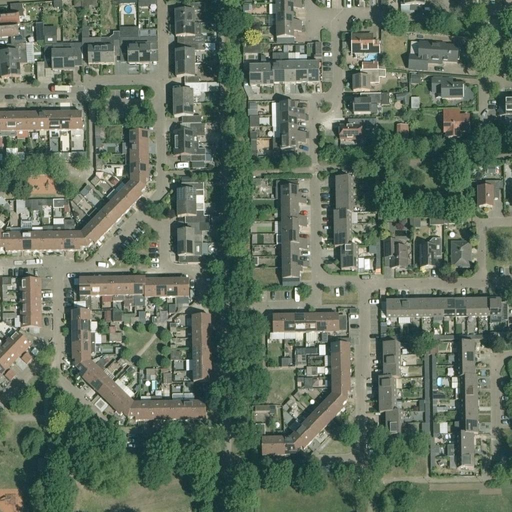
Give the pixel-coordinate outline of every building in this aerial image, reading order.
[(175,12),(175,25),(194,24),(194,12),(204,12),(204,4),(187,5),(187,12),(175,12)] [(21,5),(10,6),(10,13),(0,14),(0,26),(18,25),(18,18),(22,17),(21,5)] [(276,5),(276,16),(293,16),(293,10),(301,10),(301,5),(276,5)] [(276,16),(276,28),(301,27),(301,22),(293,22),(293,16),(276,16)] [(188,45),(204,44),(205,44),(204,37),(195,37),(194,24),(175,25),(175,38),(188,37),(188,45)] [(18,25),(0,26),(0,38),(10,38),(11,46),(23,45),(22,32),(17,32),(17,25),(19,25),(18,25)] [(301,27),(276,28),(276,40),(293,40),(293,33),(301,33),(301,27)] [(100,49),(101,66),(114,66),(113,54),(119,54),(119,52),(119,39),(119,33),(112,33),(113,48),(100,49)] [(366,53),(378,53),(378,42),(372,42),(372,36),(352,36),(352,53),(355,53),(355,58),(366,58),(366,53)] [(43,38),(44,58),(52,58),(52,71),(64,71),(63,45),(62,45),(62,46),(55,46),(55,38),(43,38)] [(81,55),(88,55),(88,66),(101,66),(100,49),(100,39),(81,40),(81,45),(81,55)] [(128,65),(139,65),(138,46),(133,46),(133,39),(119,39),(119,52),(128,52),(128,65)] [(149,52),(157,51),(157,39),(139,39),(140,46),(138,46),(139,65),(149,65),(149,52)] [(175,52),(176,65),(194,65),(194,52),(204,52),(204,45),(204,44),(188,45),(185,45),(185,52),(175,52)] [(409,70),(424,71),(425,63),(442,64),(442,62),(457,63),(458,48),(444,47),(444,45),(420,44),(419,57),(410,57),(409,70)] [(11,53),(6,53),(0,53),(0,66),(0,67),(19,65),(18,52),(26,52),(25,45),(23,45),(11,46),(11,53)] [(63,45),(64,71),(74,71),(74,57),(82,57),(81,55),(81,45),(63,45)] [(307,84),(307,61),(306,61),(306,65),(300,65),(299,49),(295,49),(295,55),(295,65),(296,84),(307,84)] [(265,57),(261,57),(261,87),(273,87),(272,55),(272,67),(265,67),(265,57)] [(273,87),(273,85),(284,84),(284,55),(283,55),(272,55),(273,87)] [(288,55),(284,55),(284,84),(296,84),(295,65),(288,65),(288,55)] [(261,57),(261,66),(254,67),(254,57),(250,57),(250,87),(261,87),(261,57)] [(311,61),(307,61),(307,84),(319,84),(318,64),(311,64),(311,61)] [(19,65),(0,67),(1,79),(20,78),(19,65)] [(185,85),(198,84),(198,77),(194,77),(194,65),(176,65),(176,78),(186,78),(186,85),(185,85)] [(378,71),(360,71),(360,78),(352,78),(353,92),(369,92),(369,84),(379,84),(378,79),(385,79),(385,71),(378,71)] [(442,100),(462,100),(461,86),(451,86),(451,80),(432,80),(432,93),(442,93),(442,100)] [(173,92),(173,105),(193,105),(193,96),(200,96),(200,93),(208,93),(208,84),(198,84),(185,85),(185,92),(173,92)] [(213,99),(221,99),(221,90),(213,90),(213,99)] [(382,105),(382,106),(390,106),(389,94),(364,95),(364,101),(353,101),(354,115),(371,115),(371,105),(382,105)] [(511,97),(511,100),(499,100),(499,117),(505,117),(505,122),(511,122),(511,97)] [(280,116),(305,116),(305,111),(297,111),(296,104),(280,105),(280,116)] [(201,124),(201,117),(193,117),(193,105),(173,105),(173,118),(186,118),(186,125),(201,124)] [(38,132),(49,132),(49,128),(49,114),(45,114),(45,111),(39,112),(39,114),(38,114),(38,128),(38,132)] [(444,112),(444,128),(444,132),(447,132),(447,138),(459,138),(459,132),(468,132),(468,118),(459,118),(458,112),(444,112)] [(60,128),(60,132),(71,131),(71,136),(71,128),(70,113),(60,114),(60,128)] [(71,136),(82,136),(82,113),(70,113),(71,128),(71,136)] [(16,128),(16,114),(5,115),(6,138),(17,138),(17,133),(16,128)] [(27,128),(27,114),(16,114),(16,128),(17,133),(27,132),(27,128)] [(38,128),(38,114),(27,114),(27,128),(27,132),(38,132),(38,128)] [(60,128),(60,114),(49,114),(49,128),(49,132),(60,132),(60,128)] [(280,128),(297,128),(297,121),(305,121),(305,116),(280,116),(280,128)] [(251,128),(258,128),(258,118),(250,118),(250,128),(251,128)] [(339,127),(339,128),(339,141),(361,140),(360,130),(375,130),(375,120),(360,120),(360,126),(339,127)] [(174,133),(174,144),(192,144),(192,137),(204,137),(204,126),(190,126),(190,132),(174,133)] [(280,139),(305,139),(305,133),(297,133),(297,128),(280,128),(280,139)] [(130,133),(130,144),(148,144),(148,133),(130,133)] [(305,139),(280,139),(280,151),(297,151),(297,144),(305,144),(305,139)] [(130,155),(148,155),(148,144),(130,144),(130,155)] [(192,144),(174,144),(174,156),(190,156),(190,163),(191,163),(191,169),(204,169),(204,163),(205,162),(205,156),(205,150),(198,150),(198,144),(192,144)] [(130,155),(130,166),(148,166),(148,155),(130,155)] [(130,166),(130,177),(149,176),(148,166),(130,166)] [(131,183),(146,189),(146,182),(149,181),(149,176),(130,177),(131,183)] [(336,179),(336,191),(353,190),(352,179),(336,179)] [(281,183),(281,189),(276,189),(276,200),(281,200),(300,200),(300,194),(298,194),(298,182),(281,183)] [(479,208),(492,207),(492,190),(503,189),(503,182),(485,182),(485,189),(478,189),(479,208)] [(131,183),(126,188),(139,200),(143,196),(141,194),(146,189),(131,183)] [(177,200),(177,205),(203,204),(203,184),(188,184),(188,191),(177,192),(177,194),(174,194),(174,200),(177,200)] [(126,188),(119,195),(132,208),(139,200),(126,188)] [(353,202),(353,190),(336,191),(336,202),(353,202)] [(108,206),(100,214),(113,227),(123,217),(132,208),(119,195),(110,204),(108,206)] [(281,212),(298,212),(298,206),(306,205),(306,200),(300,200),(281,200),(281,212)] [(353,214),(353,202),(336,202),(336,213),(351,213),(351,214),(353,214)] [(188,218),(189,224),(209,224),(209,217),(204,217),(203,204),(177,205),(177,218),(188,218)] [(281,212),(281,223),(306,223),(306,217),(298,218),(298,212),(281,212)] [(334,213),(334,225),(351,225),(351,214),(351,213),(336,213),(334,213)] [(113,227),(100,214),(93,222),(106,234),(113,227)] [(85,230),(98,242),(106,234),(93,222),(85,230)] [(21,254),(32,253),(32,229),(32,223),(21,223),(21,229),(21,254)] [(281,223),(282,235),(299,234),(298,228),(306,228),(306,223),(281,223)] [(177,232),(177,245),(194,245),(194,236),(199,236),(199,230),(209,230),(209,224),(189,224),(187,224),(187,232),(177,232)] [(351,236),(351,225),(334,225),(334,236),(351,236)] [(53,226),(53,235),(54,253),(64,253),(64,234),(64,227),(64,226),(53,226)] [(64,253),(75,253),(75,234),(75,227),(64,227),(64,234),(64,253)] [(21,254),(21,229),(21,235),(10,235),(11,254),(21,254)] [(43,235),(42,235),(42,229),(32,229),(32,253),(43,253),(43,235)] [(6,231),(4,235),(0,245),(0,250),(5,251),(5,254),(11,254),(10,235),(10,230),(6,231)] [(85,230),(81,234),(87,249),(93,244),(95,246),(98,242),(85,230)] [(87,249),(81,234),(75,234),(75,253),(80,253),(80,250),(87,249)] [(282,246),(307,245),(306,240),(299,241),(299,234),(282,235),(277,235),(277,246),(282,246)] [(53,235),(43,235),(43,253),(54,253),(53,235)] [(335,248),(341,248),(351,247),(351,236),(334,236),(335,248)] [(421,269),(435,269),(435,257),(435,256),(436,254),(440,254),(441,254),(441,239),(432,239),(432,240),(425,247),(420,247),(421,269)] [(385,259),(391,258),(391,270),(407,269),(406,248),(397,248),(397,241),(384,242),(385,259)] [(452,269),(470,269),(470,243),(452,244),(452,269)] [(194,245),(177,245),(178,258),(187,258),(187,265),(200,264),(200,257),(201,257),(201,245),(194,245)] [(282,246),(282,257),(299,257),(299,251),(307,251),(307,245),(282,246)] [(357,247),(351,247),(341,248),(341,259),(358,259),(357,247)] [(282,269),(302,269),(307,269),(307,263),(299,263),(299,257),(282,257),(282,269)] [(358,271),(358,259),(341,259),(341,271),(358,271)] [(282,287),(300,287),(299,274),(302,274),(302,269),(282,269),(282,287)] [(134,279),(123,280),(123,297),(123,301),(134,301),(134,300),(134,279)] [(134,279),(134,300),(145,299),(145,279),(134,279)] [(145,279),(145,299),(156,299),(156,281),(145,282),(145,279)] [(80,313),(86,313),(89,312),(91,312),(90,298),(91,298),(91,280),(79,280),(80,303),(76,303),(77,309),(80,309),(80,313)] [(101,280),(91,280),(91,298),(102,297),(101,280)] [(102,297),(112,297),(112,280),(101,280),(102,297)] [(123,280),(112,280),(112,297),(113,302),(123,302),(123,301),(123,297),(123,280)] [(20,293),(40,293),(40,281),(20,281),(20,293)] [(156,299),(167,299),(167,281),(156,281),(156,299)] [(177,281),(167,281),(167,299),(178,299),(177,281)] [(178,299),(178,305),(189,305),(188,281),(177,281),(178,299)] [(41,305),(40,293),(20,293),(20,305),(41,305)] [(489,300),(478,301),(478,318),(489,317),(489,300)] [(501,300),(489,300),(489,317),(498,317),(498,322),(508,322),(507,304),(501,304),(501,300)] [(421,319),(432,318),(432,301),(421,302),(421,319)] [(443,301),(432,301),(432,318),(444,318),(443,301)] [(444,318),(455,318),(455,301),(443,301),(444,318)] [(466,301),(455,301),(455,318),(467,318),(466,301)] [(467,318),(478,318),(478,301),(466,301),(467,318)] [(398,302),(386,302),(386,319),(398,319),(398,302)] [(398,302),(398,319),(410,319),(409,302),(398,302)] [(421,302),(409,302),(410,319),(421,319),(421,302)] [(41,317),(41,305),(20,305),(21,317),(41,317)] [(89,324),(89,312),(86,313),(80,313),(71,313),(72,324),(89,324)] [(295,317),(295,334),(296,334),(296,342),(296,341),(302,340),(303,339),(303,334),(306,334),(306,316),(295,317)] [(306,316),(306,334),(306,342),(316,342),(316,334),(317,334),(316,316),(306,316)] [(316,316),(317,334),(327,334),(327,316),(316,316)] [(327,316),(327,334),(339,334),(339,332),(346,332),(346,318),(339,318),(339,316),(327,316)] [(41,329),(41,317),(21,317),(21,329),(41,329)] [(192,329),(210,328),(210,317),(192,318),(192,329)] [(284,335),(284,317),(273,317),(273,335),(284,335)] [(284,317),(284,335),(295,334),(295,317),(284,317)] [(72,324),(72,335),(90,334),(89,324),(72,324)] [(192,329),(193,340),(211,339),(210,328),(192,329)] [(22,355),(22,354),(30,346),(16,332),(7,341),(22,355)] [(90,334),(72,335),(72,345),(95,345),(95,334),(90,334)] [(211,350),(211,339),(193,340),(193,350),(211,350)] [(335,340),(335,346),(331,346),(331,357),(349,357),(349,345),(339,345),(339,340),(335,340)] [(22,355),(7,341),(0,348),(0,349),(14,363),(22,355)] [(457,355),(474,355),(474,343),(457,343),(457,355)] [(383,356),(383,357),(400,356),(400,344),(383,345),(383,356)] [(72,345),(72,356),(90,356),(95,356),(95,345),(72,345)] [(0,349),(0,366),(5,372),(14,363),(0,349)] [(193,350),(193,361),(211,361),(211,350),(193,350)] [(298,367),(297,362),(302,362),(302,356),(306,356),(306,350),(295,350),(295,356),(295,367),(298,367)] [(30,362),(33,359),(27,353),(24,357),(30,362)] [(474,366),(474,355),(457,355),(457,367),(474,366)] [(90,356),(72,356),(72,361),(75,361),(75,369),(90,362),(90,356)] [(400,367),(400,356),(383,357),(383,368),(400,368),(400,367)] [(30,362),(24,357),(21,360),(27,365),(30,362)] [(349,367),(349,357),(331,357),(332,368),(349,367)] [(288,368),(288,365),(292,365),(292,360),(282,360),(282,368),(288,368)] [(193,361),(193,372),(211,372),(211,361),(193,361)] [(78,376),(82,380),(95,367),(90,362),(75,369),(80,374),(78,376)] [(82,380),(90,387),(102,374),(106,370),(99,363),(95,367),(82,380)] [(458,378),(460,378),(474,378),(474,377),(474,366),(457,367),(458,378)] [(350,378),(349,367),(332,368),(332,379),(350,378)] [(400,368),(383,368),(383,379),(395,379),(395,380),(400,380),(400,376),(407,376),(407,368),(400,368)] [(7,374),(13,379),(16,376),(10,371),(7,374)] [(193,384),(194,384),(211,383),(211,372),(193,372),(193,384)] [(10,382),(13,379),(7,374),(5,377),(10,382)] [(98,395),(110,382),(102,374),(90,387),(98,395)] [(477,377),(474,377),(474,378),(460,378),(460,389),(477,389),(477,377)] [(350,389),(350,378),(332,379),(332,389),(350,389)] [(395,391),(395,380),(395,379),(383,379),(379,379),(379,391),(395,391)] [(109,406),(121,393),(113,385),(100,398),(109,406)] [(350,394),(350,389),(332,389),(332,396),(347,401),(347,394),(350,394)] [(477,389),(460,389),(460,395),(455,395),(455,401),(460,401),(477,400),(477,389)] [(395,402),(395,391),(379,391),(379,402),(395,402)] [(121,393),(109,406),(116,413),(129,400),(121,393)] [(332,396),(328,400),(341,413),(344,409),(342,407),(347,401),(332,396)] [(151,398),(151,404),(151,422),(162,422),(161,404),(161,398),(151,398)] [(129,400),(116,413),(120,416),(122,415),(127,420),(133,405),(129,400)] [(286,405),(292,411),(297,406),(291,400),(286,405)] [(328,400),(320,408),(333,420),(341,413),(328,400)] [(477,400),(460,401),(461,412),(477,412),(477,400)] [(379,414),(386,414),(395,413),(395,402),(379,402),(379,414)] [(151,422),(151,404),(140,405),(140,422),(151,422)] [(172,422),(172,404),(161,404),(162,422),(172,422)] [(183,422),(183,404),(172,404),(172,422),(183,422)] [(194,422),(194,404),(183,404),(183,422),(194,422)] [(194,404),(194,422),(205,421),(205,404),(194,404)] [(133,405),(127,420),(135,420),(135,422),(140,422),(140,405),(133,405)] [(333,420),(320,408),(313,416),(325,428),(333,420)] [(461,412),(461,424),(477,423),(477,412),(461,412)] [(402,413),(395,413),(386,414),(386,425),(402,425),(402,413)] [(315,439),(323,431),(310,419),(302,427),(315,439)] [(477,423),(461,424),(461,434),(461,435),(473,435),(477,435),(477,423)] [(422,436),(427,436),(430,436),(429,424),(425,424),(421,424),(422,436)] [(402,425),(386,425),(386,437),(402,437),(402,425)] [(262,448),(262,458),(273,458),(273,440),(265,440),(265,426),(255,426),(256,448),(262,448)] [(295,435),(307,447),(315,439),(302,427),(295,435)] [(461,434),(456,435),(456,446),(473,446),(473,435),(461,435),(461,434)] [(290,439),(297,454),(302,449),(304,451),(307,447),(295,435),(290,439)] [(284,457),(284,439),(273,440),(273,458),(284,457)] [(284,439),(284,457),(289,457),(289,454),(297,454),(290,439),(284,439)] [(450,458),(457,458),(473,457),(473,446),(456,446),(447,447),(447,458),(450,458)] [(438,447),(434,447),(430,447),(430,455),(434,455),(439,455),(438,447)] [(473,458),(473,457),(457,458),(457,470),(474,469),(473,458)]
